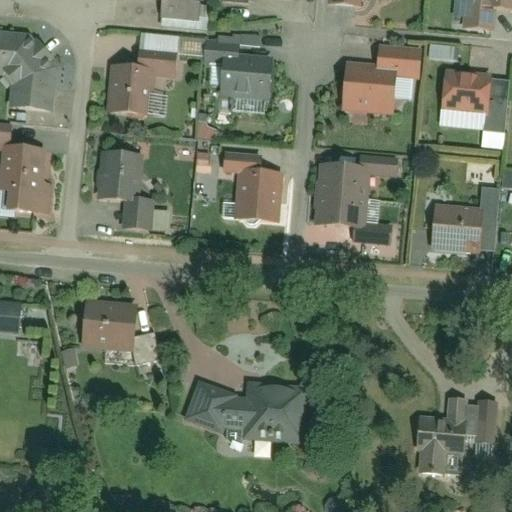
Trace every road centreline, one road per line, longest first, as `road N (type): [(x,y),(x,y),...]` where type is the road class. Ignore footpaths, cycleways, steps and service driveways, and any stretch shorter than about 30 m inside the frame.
road 1 (residential): [(65,264),(75,1),(52,0)]
road 2 (residential): [(292,286),(304,24)]
road 3 (residential): [(65,264),(292,286)]
road 4 (residential): [(292,286),(511,303)]
